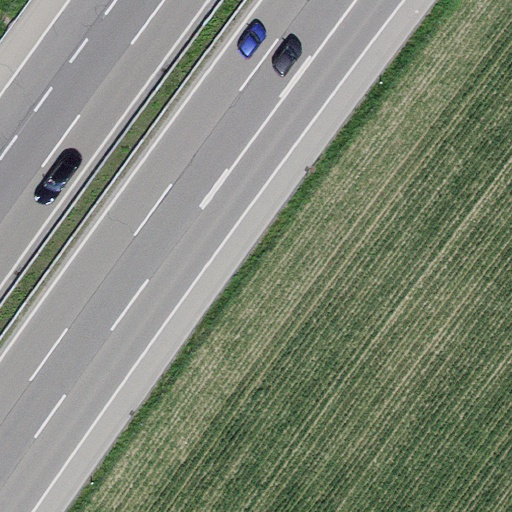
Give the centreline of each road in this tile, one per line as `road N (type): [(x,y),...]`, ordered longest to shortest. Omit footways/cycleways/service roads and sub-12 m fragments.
road 1 (motorway): [(0,423),(306,0)]
road 2 (motorway): [(164,0),(0,225)]
